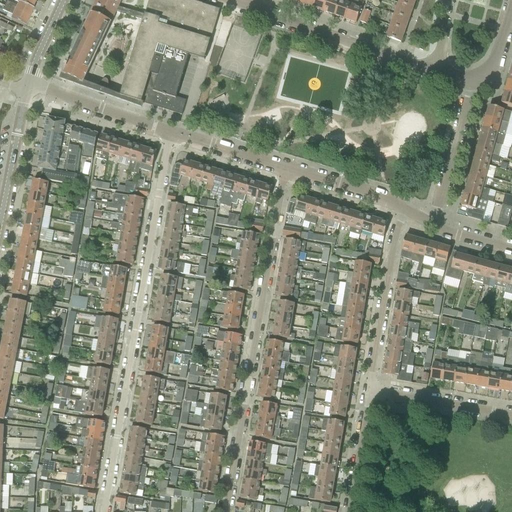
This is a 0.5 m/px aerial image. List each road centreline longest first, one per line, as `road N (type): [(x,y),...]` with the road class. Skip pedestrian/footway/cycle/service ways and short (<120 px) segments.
road 1 (residential): [(170,134),(105,511)]
road 2 (residential): [(226,511),(284,168)]
road 3 (tertiary): [(441,71),(253,8)]
road 4 (residential): [(405,210),(368,391)]
road 5 (residential): [(170,134),(25,87)]
road 6 (residential): [(470,81),(429,225)]
road 7 (residential): [(511,416),(368,391)]
road 8 (tertiary): [(0,215),(25,87)]
road 9 (residential): [(405,210),(284,168)]
road 10 (residential): [(349,511),(368,391)]
